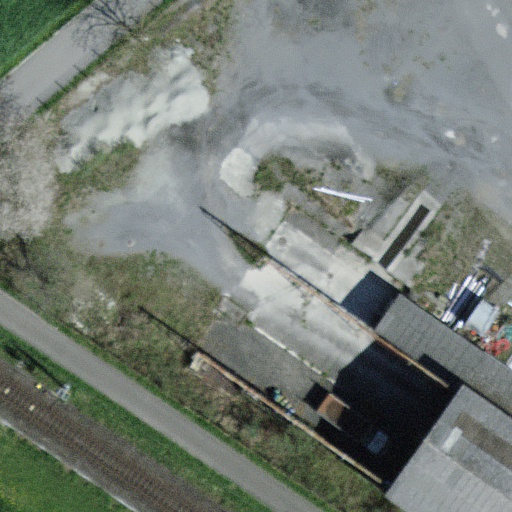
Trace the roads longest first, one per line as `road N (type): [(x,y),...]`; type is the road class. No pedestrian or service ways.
road 1 (unclassified): [(299,511),(0,306)]
road 2 (residential): [(0,111),(130,0)]
